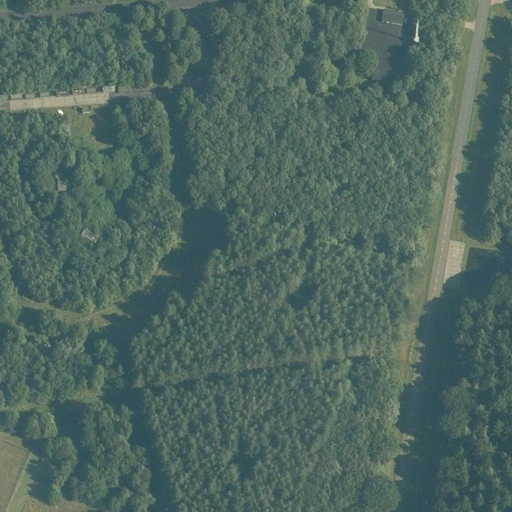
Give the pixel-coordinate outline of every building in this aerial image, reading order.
[(366,10),(357,57),(375,60),(371,81),(403,87),(411,40),(400,38),(404,17),(366,10)] [(218,86),(211,80),(207,85),(214,90),(218,86)] [(204,89),(200,93),(207,100),(211,95),(204,89)] [(91,114),(91,106),(75,107),(75,115),(91,114)] [(41,118),(41,110),(25,111),(25,119),(41,118)] [(154,174),(152,171),(146,174),(139,161),(144,157),(143,155),(123,165),(134,185),(154,174)] [(64,187),(64,185),(64,176),(55,176),(55,180),(58,180),(58,192),(66,192),(67,187),(64,187)] [(100,238),(96,235),(95,237),(85,231),(80,238),(84,240),(85,238),(95,245),(100,238)]
